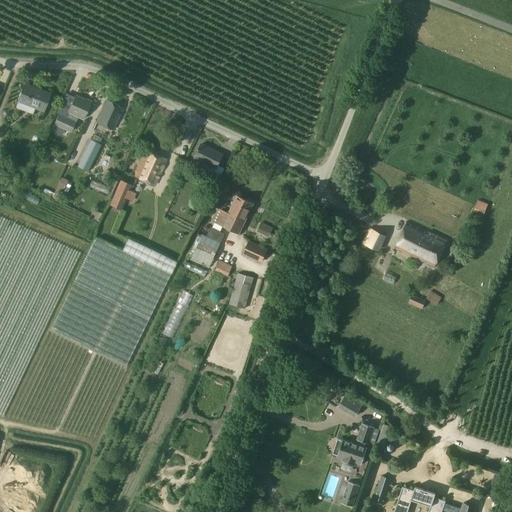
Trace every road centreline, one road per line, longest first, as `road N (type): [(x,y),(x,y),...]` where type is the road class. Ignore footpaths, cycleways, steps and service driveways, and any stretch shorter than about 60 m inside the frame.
road 1 (unclassified): [(325,177),(96,72),(0,62)]
road 2 (unclassified): [(272,329),(386,394),(430,428),(438,446)]
road 3 (unclassified): [(216,511),(272,329)]
road 4 (unclassified): [(325,177),(395,0)]
road 5 (unclassified): [(272,329),(325,177)]
